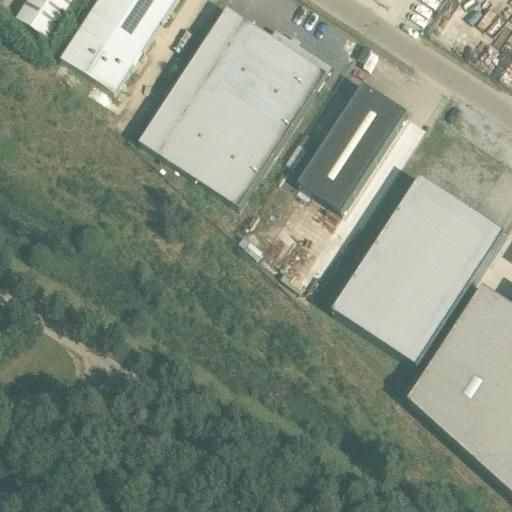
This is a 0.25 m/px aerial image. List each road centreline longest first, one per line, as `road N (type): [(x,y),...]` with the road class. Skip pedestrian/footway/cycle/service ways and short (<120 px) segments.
road 1 (unclassified): [(353,511),(131,377)]
road 2 (unclassified): [(511,117),(332,0)]
road 3 (track): [(131,377),(0,299)]
road 4 (unclassified): [(0,404),(131,377)]
